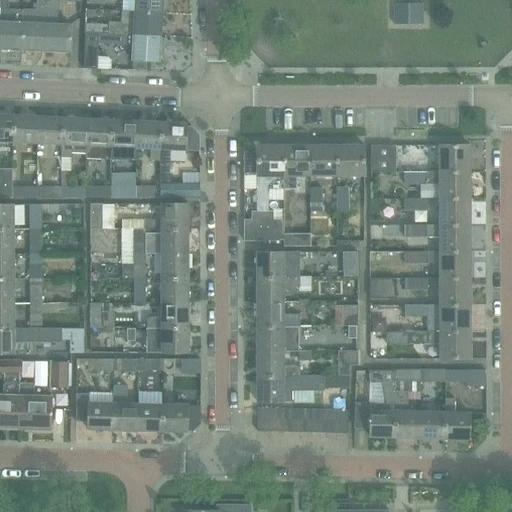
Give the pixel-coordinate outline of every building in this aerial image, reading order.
[(0,0),(0,49),(22,51),(24,11),(8,10),(8,0),(0,0)] [(24,11),(22,51),(45,52),(48,0),(36,0),(36,11),(24,11)] [(48,0),(45,52),(69,53),(71,25),(58,25),(59,0),(67,0),(68,2),(80,3),(80,0),(48,0)] [(121,14),(161,17),(161,0),(133,0),(135,0),(134,12),(121,11),(121,14)] [(423,2),(394,2),(395,24),(423,23),(423,2)] [(85,36),(159,41),(161,17),(121,14),(121,23),(108,22),(108,25),(85,24),(85,36)] [(84,58),(83,69),(97,70),(97,59),(98,44),(132,47),(131,61),(132,61),(146,62),(158,63),(159,41),(85,36),(84,58)] [(132,61),(131,70),(146,71),(146,62),(132,61)] [(0,141),(13,142),(14,117),(0,115),(0,141)] [(14,117),(13,142),(37,143),(38,118),(14,117)] [(37,143),(61,144),(62,145),(63,119),(38,118),(37,143)] [(86,155),(88,120),(63,119),(62,145),(61,144),(61,158),(71,159),(71,153),(86,155)] [(88,120),(86,155),(86,158),(111,159),(111,147),(112,121),(88,120)] [(137,148),(138,122),(112,121),(111,147),(137,148)] [(161,161),(163,123),(138,122),(137,148),(150,148),(150,161),(160,161),(161,161)] [(161,161),(160,161),(160,187),(169,187),(170,149),(186,150),(188,125),(163,123),(161,161)] [(440,146),(440,166),(440,173),(403,173),(404,174),(470,174),(470,146),(440,146)] [(257,213),(268,213),(268,190),(284,190),(284,147),(257,147),(257,152),(244,152),(244,189),(257,189),(257,213)] [(297,190),(297,176),(311,176),(311,147),(284,147),(284,190),(297,190)] [(311,147),(311,176),(337,176),(337,147),(311,147)] [(364,176),(364,166),(364,147),(337,147),(337,176),(364,176)] [(395,173),(395,147),(370,147),(371,173),(395,173)] [(58,187),(57,199),(84,199),(85,187),(70,187),(70,163),(61,163),(61,187),(58,187)] [(0,198),(8,199),(12,199),(12,188),(12,172),(2,172),(3,186),(0,186),(0,198)] [(440,201),(470,201),(470,174),(404,174),(404,186),(440,186),(440,201)] [(160,187),(159,198),(199,198),(200,185),(176,184),(175,187),(169,187),(160,187)] [(58,187),(35,188),(35,199),(57,199),(58,187)] [(85,187),(84,199),(109,198),(110,187),(85,187)] [(110,187),(109,198),(135,198),(135,187),(110,187)] [(135,187),(135,198),(159,198),(160,187),(135,187)] [(12,199),(13,199),(35,199),(35,188),(12,188),(12,199)] [(349,188),(336,188),(336,212),(349,212),(349,188)] [(322,212),(321,189),(309,189),(309,212),(322,212)] [(428,199),(404,199),(404,212),(428,212),(428,199)] [(440,201),(440,226),(403,226),(403,227),(470,227),(470,201),(440,201)] [(13,205),(0,204),(0,229),(13,229),(13,205)] [(102,204),(90,204),(90,230),(102,230),(102,204)] [(29,229),(42,229),(42,205),(29,205),(29,229)] [(163,220),(145,220),(145,230),(163,230),(188,230),(188,205),(163,205),(163,220)] [(404,254),(470,254),(470,227),(403,227),(403,238),(440,239),(440,253),(404,252),(404,254)] [(13,229),(0,229),(0,254),(14,254),(13,229)] [(29,254),(42,254),(42,229),(29,229),(29,254)] [(145,230),(121,230),(121,255),(145,255),(145,235),(145,230)] [(163,235),(145,235),(145,255),(163,255),(188,255),(188,230),(163,230),(163,235)] [(284,235),(284,242),(284,247),(310,247),(310,235),(284,235)] [(312,243),(313,266),(326,266),(325,243),(312,243)] [(341,244),(341,259),(368,258),(368,243),(341,244)] [(257,253),(257,279),(312,279),(312,254),(299,254),(299,278),(284,278),(284,253),(257,253)] [(14,254),(0,254),(0,279),(14,279),(14,254)] [(29,279),(42,279),(42,254),(29,254),(29,279)] [(440,280),(470,280),(470,254),(404,254),(404,265),(440,265),(440,280)] [(121,280),(134,280),(145,280),(145,255),(121,255),(121,280)] [(188,255),(163,255),(163,280),(188,280),(188,255)] [(0,304),(14,304),(14,279),(0,279),(0,304)] [(29,304),(42,304),(42,279),(29,279),(29,304)] [(257,279),(257,305),(284,304),(284,287),(299,288),(299,292),(312,292),(312,279),(257,279)] [(396,279),(370,279),(370,299),(396,299),(396,279)] [(428,279),(404,279),(404,291),(428,292),(428,279)] [(145,280),(134,280),(134,304),(145,304),(145,280)] [(188,280),(163,280),(163,305),(188,305),(188,280)] [(440,280),(440,307),(470,307),(470,280),(440,280)] [(14,304),(0,304),(0,329),(14,329),(29,329),(29,319),(14,319),(14,304)] [(29,329),(42,329),(42,304),(29,304),(29,319),(29,329)] [(257,305),(257,329),(312,329),(312,327),(299,327),(299,315),(284,315),(284,304),(257,305)] [(163,319),(148,319),(148,330),(162,330),(188,330),(188,305),(163,305),(163,319)] [(102,329),(103,307),(92,306),(91,329),(102,329)] [(357,307),(335,307),(335,326),(347,326),(355,326),(357,326),(357,307)] [(428,318),(428,334),(470,334),(470,307),(440,307),(405,307),(405,319),(428,318)] [(355,326),(347,326),(347,339),(355,339),(355,326)] [(42,329),(29,329),(14,329),(0,329),(0,353),(14,354),(14,344),(61,344),(61,329),(42,329)] [(84,353),(84,329),(67,329),(67,333),(70,333),(70,353),(84,353)] [(257,329),(257,354),(284,354),(284,337),(299,337),(299,354),(312,354),(312,329),(257,329)] [(148,330),(146,330),(146,344),(146,353),(162,353),(162,355),(168,355),(188,355),(188,330),(162,330),(148,330)] [(122,331),(112,331),(112,342),(122,342),(122,331)] [(134,331),(126,331),(126,343),(134,343),(134,331)] [(470,359),(470,334),(428,334),(387,333),(387,345),(440,345),(440,359),(470,359)] [(357,366),(358,352),(337,352),(337,376),(349,376),(349,365),(357,366)] [(257,354),(257,379),(284,378),(284,377),(300,377),(299,367),(284,367),(284,354),(257,354)] [(0,372),(8,372),(20,372),(20,361),(0,360),(0,372)] [(88,372),(114,372),(115,360),(87,360),(88,372)] [(114,372),(139,372),(139,360),(115,360),(114,372)] [(139,372),(162,371),(164,371),(165,360),(139,360),(139,372)] [(200,360),(176,360),(165,360),(164,371),(162,371),(163,395),(173,395),(173,372),(176,372),(176,376),(200,376),(200,360)] [(25,362),(24,375),(31,375),(31,370),(42,370),(42,362),(25,362)] [(68,387),(69,364),(51,364),(51,386),(68,387)] [(395,413),(395,438),(419,439),(419,413),(408,413),(408,384),(419,383),(419,371),(396,372),(395,413)] [(419,371),(419,383),(445,383),(445,371),(419,371)] [(486,387),(486,371),(466,371),(445,371),(445,383),(466,382),(466,387),(486,387)] [(355,405),(355,428),(370,428),(370,438),(395,438),(395,413),(396,372),(369,372),(369,384),(381,384),(383,405),(355,405)] [(257,379),(257,403),(284,403),(284,378),(257,379)] [(0,426),(19,427),(20,381),(4,381),(3,396),(0,395),(0,426)] [(50,427),(51,408),(51,398),(35,397),(35,382),(20,381),(19,427),(50,427)] [(113,403),(112,429),(137,430),(138,403),(127,403),(127,386),(113,386),(113,403)] [(76,393),(76,421),(87,421),(87,428),(112,429),(113,403),(88,402),(89,393),(76,393)] [(444,414),(444,439),(469,440),(470,414),(454,413),(454,400),(444,400),(444,414)] [(138,403),(137,430),(161,431),(163,404),(138,403)] [(188,405),(168,404),(163,404),(161,431),(187,431),(188,405)] [(188,405),(187,431),(193,431),(200,424),(200,419),(200,405),(188,405)] [(269,433),(269,409),(258,409),(257,433),(269,433)] [(280,433),(281,409),(269,409),(269,433),(280,433)] [(291,433),(292,410),(281,409),(280,433),(291,433)] [(303,434),(303,410),(292,410),(291,433),(303,434)] [(314,434),(315,410),(303,410),(303,434),(314,434)] [(325,434),(326,410),(315,410),(314,434),(325,434)] [(337,434),(337,411),(326,410),(325,434),(337,434)] [(348,434),(348,411),(337,411),(337,434),(348,434)] [(444,414),(419,413),(419,439),(444,439),(444,414)]
